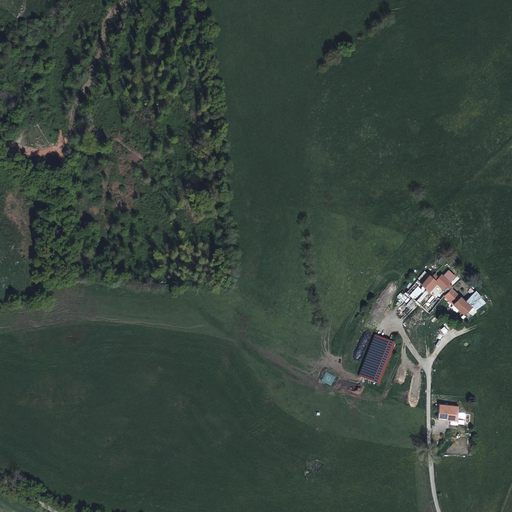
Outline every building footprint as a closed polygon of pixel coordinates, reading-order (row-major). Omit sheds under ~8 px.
[(444,295),(463,313),(471,306),(447,284),(450,281),(441,274),(437,278),(435,276),(433,278),(430,275),(422,283),(428,288),(430,286),(435,280),(437,282),(444,288),(444,290),(446,292),(444,295)] [(406,291),(400,298),(403,301),(409,294),(406,291)] [(416,301),(413,298),(407,304),(410,307),(416,301)] [(379,384),(394,344),(376,337),(361,377),(379,384)] [(458,404),(440,403),(439,415),(452,416),(452,418),(457,418),(458,404)]
